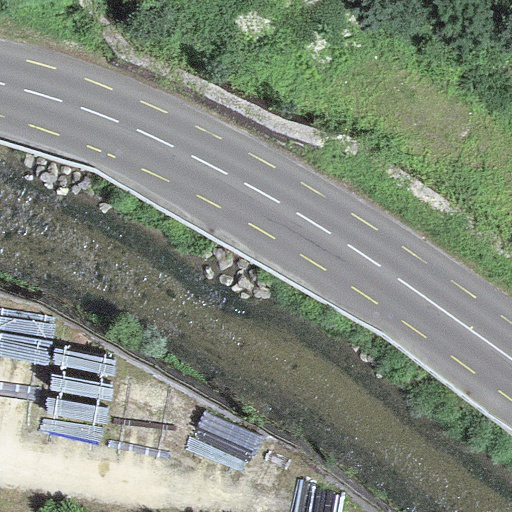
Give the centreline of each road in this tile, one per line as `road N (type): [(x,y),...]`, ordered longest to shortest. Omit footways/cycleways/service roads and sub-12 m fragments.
road 1 (primary): [(0,82),(105,116),(244,182),(511,358)]
road 2 (track): [(0,449),(151,474),(267,511)]
